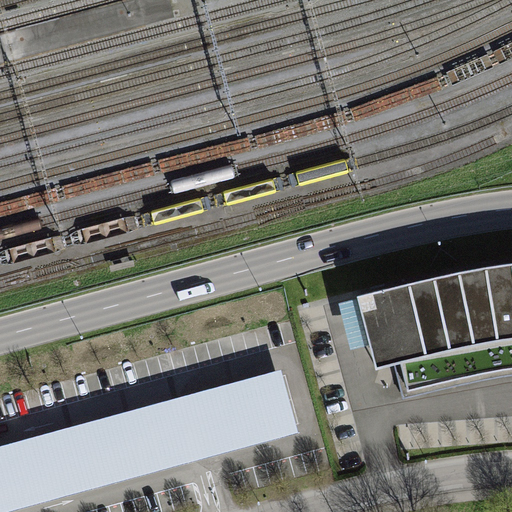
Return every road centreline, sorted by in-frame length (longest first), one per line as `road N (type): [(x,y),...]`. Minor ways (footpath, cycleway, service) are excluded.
road 1 (primary): [(0,336),(379,233),(511,208)]
road 2 (residential): [(511,466),(391,484),(292,511)]
